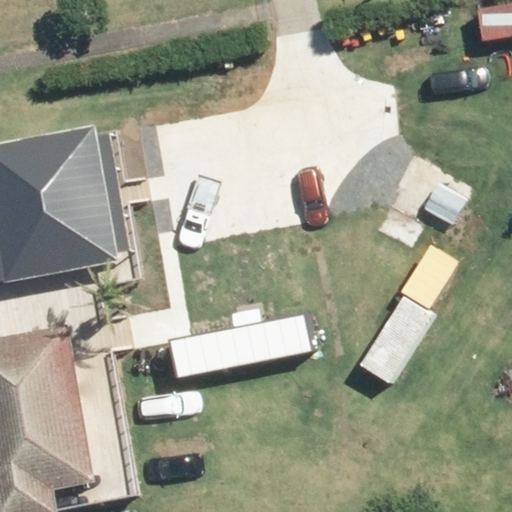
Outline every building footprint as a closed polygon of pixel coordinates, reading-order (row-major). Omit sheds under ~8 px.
[(489,12),(408,20),(412,57),(493,49),(489,12)] [(409,153),(367,233),(410,256),(423,233),(453,249),(483,192),(409,153)] [(304,203),(277,208),(269,167),(113,198),(134,305),(317,268),(304,203)] [(430,249),(401,299),(432,316),(461,266),(430,249)] [(196,318),(125,315),(123,358),(194,361),(196,318)]
